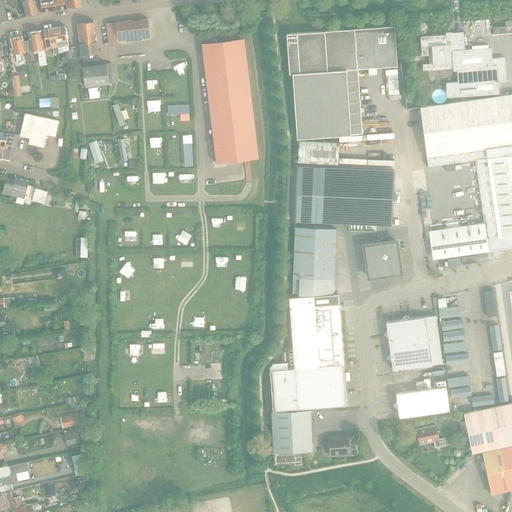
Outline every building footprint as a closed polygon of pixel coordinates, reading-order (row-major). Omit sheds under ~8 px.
[(22,0),(26,16),(38,13),(34,0),(22,0)] [(40,0),(42,12),(55,10),(52,0),(40,0)] [(52,0),(55,10),(67,8),(66,0),(52,0)] [(148,19),(105,23),(107,45),(150,41),(148,19)] [(470,21),(471,33),(486,31),(485,20),(470,21)] [(78,24),(82,62),(91,61),(90,54),(98,53),(95,22),(78,24)] [(54,27),(57,46),(58,53),(63,52),(62,45),(68,44),(64,25),(54,27)] [(297,138),(350,134),(346,70),(397,66),(394,26),(286,34),(289,74),(292,74),(297,138)] [(46,48),(57,46),(54,27),(43,29),(46,48)] [(24,41),(25,51),(31,50),(31,51),(38,50),(40,60),(40,65),(47,64),(47,62),(41,30),(28,32),(29,40),(24,41)] [(491,48),(465,49),(463,32),(451,33),(451,35),(420,36),(422,55),(429,55),(429,64),(453,62),(453,71),(457,71),(458,82),(446,82),(447,97),(499,94),(498,82),(506,81),(504,58),(492,58),(491,48)] [(25,51),(24,41),(23,41),(22,35),(19,36),(19,34),(15,35),(15,37),(11,38),(13,48),(11,48),(12,54),(15,53),(17,60),(21,59),(20,52),(25,51)] [(245,36),(201,42),(217,160),(258,155),(245,36)] [(65,51),(66,58),(76,57),(75,46),(71,46),(71,50),(65,51)] [(111,63),(82,68),(84,89),(108,87),(108,85),(113,84),(111,63)] [(12,76),(14,96),(21,95),(19,75),(12,76)] [(511,94),(419,107),(427,167),(475,160),(488,251),(511,247),(511,94)] [(47,134),(55,136),(59,120),(25,113),(20,135),(29,138),(28,143),(44,147),(47,134)] [(3,158),(9,160),(15,134),(8,133),(3,137),(2,139),(0,138),(0,158),(3,159),(3,158)] [(298,163),(338,165),(339,143),(299,141),(298,163)] [(298,166),(295,221),(366,224),(391,225),(394,170),(298,166)] [(24,199),(29,181),(15,177),(14,180),(6,178),(2,193),(24,199)] [(32,201),(44,204),(48,191),(35,188),(32,201)] [(480,201),(432,206),(440,258),(488,251),(480,201)] [(293,277),(292,293),(305,293),(306,278),(333,279),(335,228),(295,227),(293,277)] [(364,245),(368,277),(395,273),(399,267),(396,241),(364,245)] [(270,370),(269,370),(272,410),(346,405),(343,364),(339,304),(338,294),(313,296),(289,297),(290,315),(294,368),(288,369),(288,362),(273,364),(270,368),(270,370)] [(391,361),(392,370),(442,363),(436,315),(386,322),(387,330),(384,335),(388,338),(390,354),(387,358),(391,361)] [(398,409),(399,417),(449,410),(446,386),(396,393),(397,401),(394,406),(398,409)] [(65,398),(66,404),(87,400),(85,394),(65,398)] [(511,489),(511,402),(463,413),(472,453),(482,451),(491,494),(511,489)] [(271,412),(273,453),(313,451),(311,410),(271,412)] [(60,416),(63,428),(80,424),(77,413),(60,416)] [(444,438),(438,439),(436,425),(416,429),(419,444),(433,441),(435,447),(445,445),(444,438)] [(64,433),(67,445),(80,442),(80,441),(85,440),(83,429),(64,433)] [(0,434),(0,441),(16,438),(14,431),(0,434)] [(329,437),(330,455),(349,454),(348,435),(329,437)] [(0,483),(3,482),(2,478),(10,475),(10,474),(12,473),(9,465),(0,467),(0,483)] [(43,484),(46,497),(56,495),(53,482),(43,484)] [(0,486),(0,492),(13,488),(11,483),(0,486)] [(13,508),(22,506),(19,495),(12,497),(10,490),(0,493),(0,509),(10,507),(11,509),(13,508)] [(24,505),(22,506),(13,508),(13,511),(33,511),(31,503),(24,505)]
